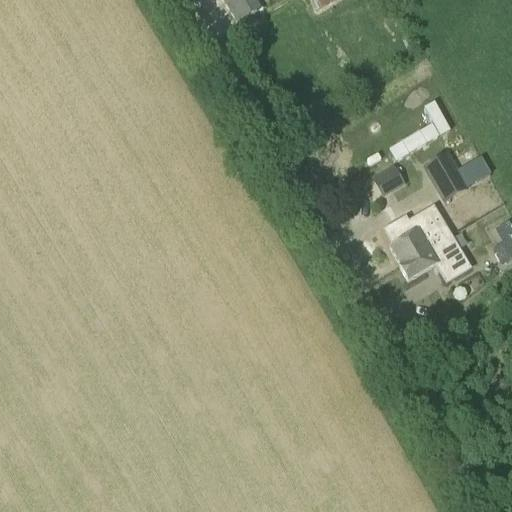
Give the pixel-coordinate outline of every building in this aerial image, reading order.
[(220,0),(236,26),(261,12),(254,0),(220,0)] [(305,0),(314,14),(337,0),(305,0)] [(442,207),(468,192),(447,156),(421,171),(442,207)] [(468,272),(432,212),(411,225),(417,235),(406,242),(403,237),(401,234),(396,233),(391,234),(388,238),(387,244),(390,251),(389,251),(401,270),(399,271),(408,285),(436,268),(446,285),(468,272)] [(511,239),(500,246),(490,252),(499,268),(511,260),(511,239)]
